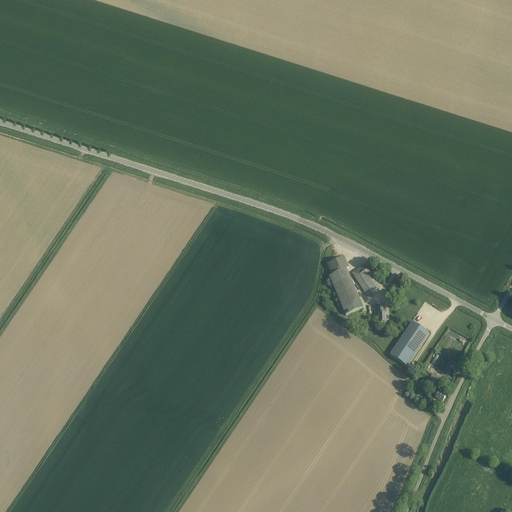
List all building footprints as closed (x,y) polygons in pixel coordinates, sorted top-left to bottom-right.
[(330,277),(344,310),(346,316),(364,308),(347,269),(349,268),(344,257),(328,264),(333,276),(330,277)] [(380,288),(365,265),(352,274),(367,297),(380,288)] [(387,323),(386,313),(385,313),(385,305),(377,305),(377,314),(379,314),(379,323),(387,323)] [(407,367),(429,334),(413,322),(390,356),(407,367)] [(426,388),(433,392),(436,387),(435,387),(437,382),(429,378),(426,382),(428,383),(426,388)] [(439,393),(438,393),(437,393),(436,396),(437,396),(436,398),(443,402),(446,396),(443,395),(445,392),(442,390),(441,394),(439,393)]
